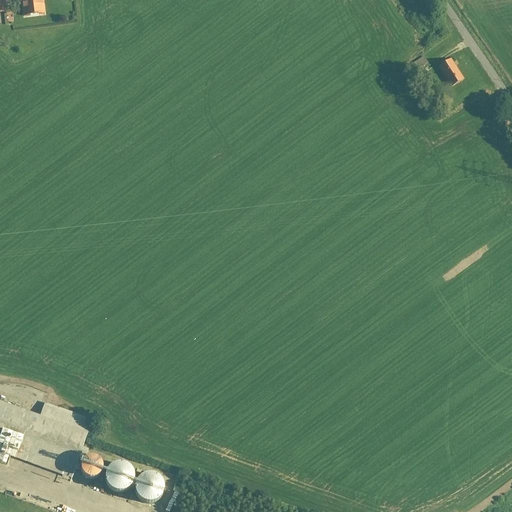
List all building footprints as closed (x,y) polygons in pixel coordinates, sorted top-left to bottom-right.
[(43,0),(19,0),(22,16),(45,14),(43,0)] [(423,60),(410,71),(417,80),(431,69),(423,60)] [(454,62),(438,73),(451,93),(467,82),(454,62)] [(47,405),(42,419),(0,403),(0,454),(73,481),(95,423),(47,405)] [(79,468),(79,477),(85,484),(94,486),(101,483),(106,476),(105,465),(99,460),(91,458),(84,462),(79,468)] [(107,479),(107,488),(113,495),(122,497),(129,494),(134,487),(133,476),(127,471),(119,469),(111,472),(107,479)] [(137,490),(137,500),(143,507),(152,509),(159,506),(164,499),(163,488),(158,483),(149,481),(142,484),(137,490)]
